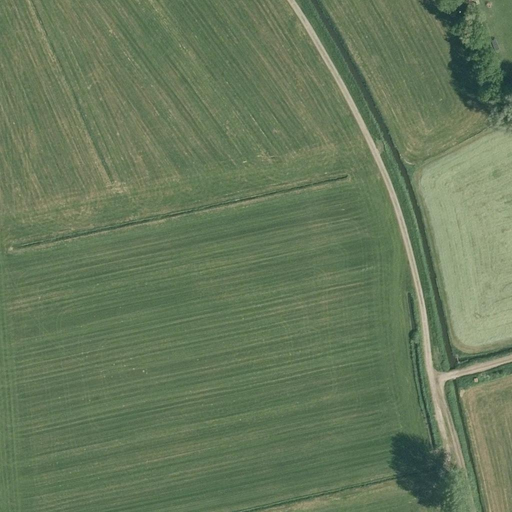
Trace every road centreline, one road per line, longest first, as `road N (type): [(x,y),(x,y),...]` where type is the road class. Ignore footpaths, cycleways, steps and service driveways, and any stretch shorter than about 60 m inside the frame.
road 1 (track): [(304,507),(435,482),(445,469),(406,235),(324,55),(286,0)]
road 2 (track): [(470,511),(440,376),(511,357)]
